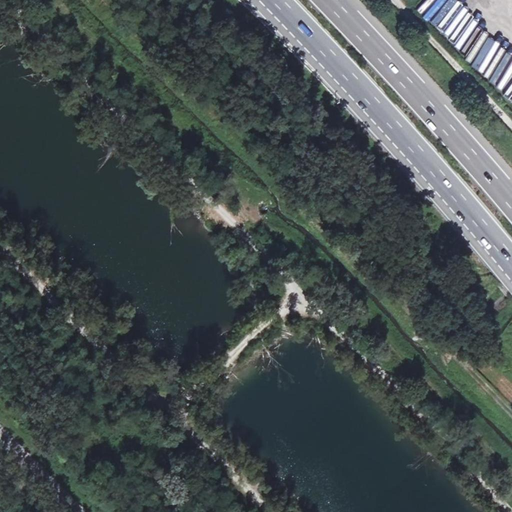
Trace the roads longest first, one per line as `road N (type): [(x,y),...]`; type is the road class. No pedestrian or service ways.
road 1 (track): [(509,511),(430,419),(4,0)]
road 2 (track): [(266,511),(0,242)]
road 3 (motorway): [(277,0),(511,261)]
road 4 (motorway): [(511,192),(341,0)]
road 5 (track): [(165,408),(298,291)]
road 6 (track): [(403,0),(511,118)]
